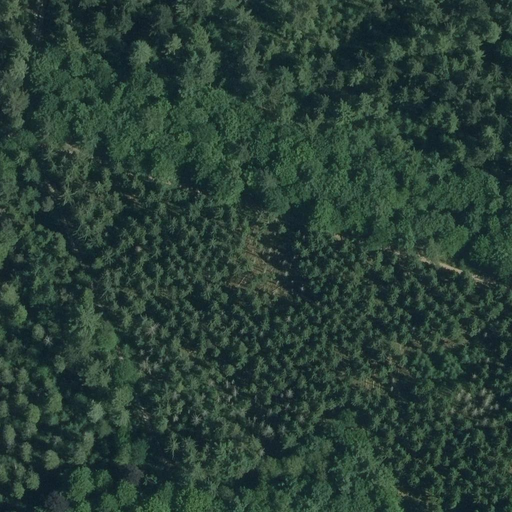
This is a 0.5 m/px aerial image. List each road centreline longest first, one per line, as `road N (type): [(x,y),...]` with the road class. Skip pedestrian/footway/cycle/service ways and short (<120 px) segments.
road 1 (track): [(28,123),(511,283)]
road 2 (track): [(183,511),(21,139)]
road 3 (track): [(21,139),(46,0)]
